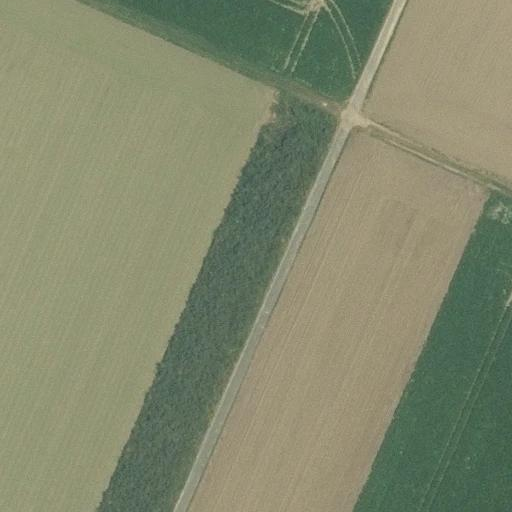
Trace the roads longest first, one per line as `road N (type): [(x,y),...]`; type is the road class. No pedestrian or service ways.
road 1 (track): [(399,0),(179,511)]
road 2 (track): [(86,0),(511,189)]
